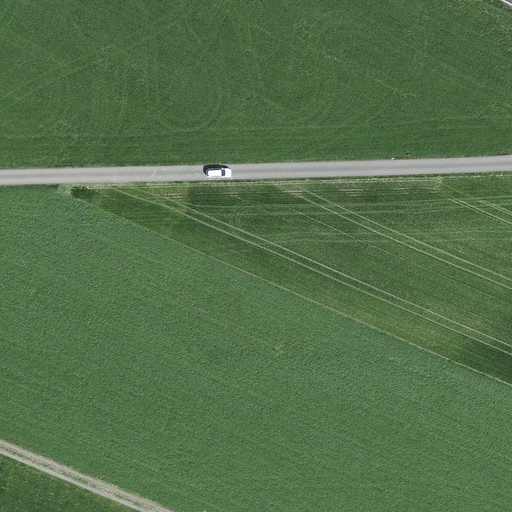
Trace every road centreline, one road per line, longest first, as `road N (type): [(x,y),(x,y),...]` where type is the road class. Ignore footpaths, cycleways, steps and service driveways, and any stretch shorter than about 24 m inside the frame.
road 1 (residential): [(0,179),(511,164)]
road 2 (track): [(0,450),(149,511)]
